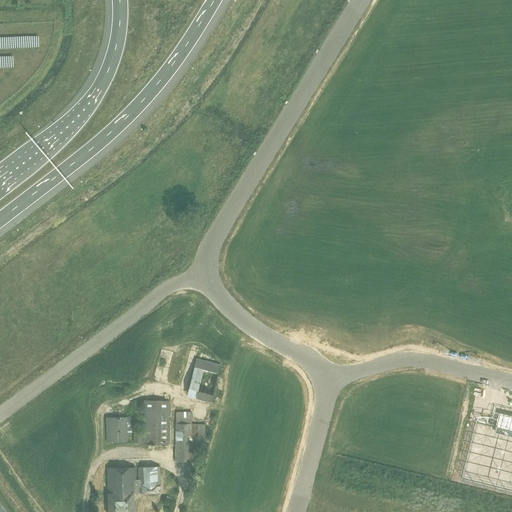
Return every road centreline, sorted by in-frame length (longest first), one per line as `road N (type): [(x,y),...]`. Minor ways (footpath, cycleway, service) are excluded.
road 1 (unclassified): [(359,0),(229,208),(206,250),(205,276)]
road 2 (motorway): [(0,220),(126,118),(215,0)]
road 3 (unclassified): [(0,414),(162,290),(205,276)]
road 4 (motorway): [(119,0),(115,53),(92,98),(0,181)]
road 5 (unclassified): [(325,379),(409,358),(511,382)]
road 6 (unclassified): [(205,276),(244,321),(315,360),(325,379)]
road 7 (unclassified): [(325,379),(326,403),(295,511)]
